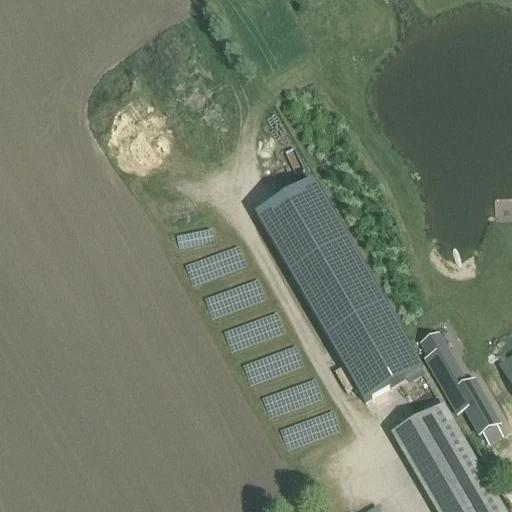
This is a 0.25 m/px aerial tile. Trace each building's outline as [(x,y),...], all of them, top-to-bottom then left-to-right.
[(423,373),(314,184),(257,217),(366,406),(423,373)] [(378,466),(241,230),(184,263),(321,499),(378,466)] [(511,357),(493,368),(511,404),(511,357)] [(454,360),(432,373),(459,419),(466,415),(480,440),(483,438),(489,448),(505,439),(499,429),(502,427),(475,381),(468,385),(454,360)] [(503,511),(443,408),(393,437),(436,511),(503,511)]
